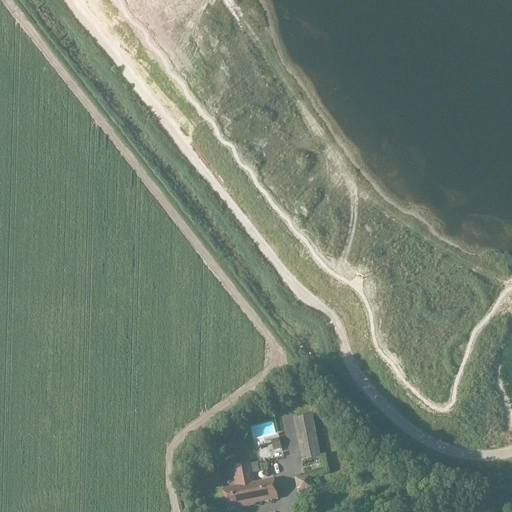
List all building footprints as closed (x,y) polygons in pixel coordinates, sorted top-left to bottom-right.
[(302,463),(321,459),(313,417),(294,420),(296,432),(302,463)] [(270,449),(265,433),(272,431),(269,421),(248,427),(253,444),(256,443),(259,454),(279,448),(278,446),(270,449)] [(269,448),(277,446),(276,439),(268,440),(269,448)] [(227,510),(277,500),(273,481),(253,485),(249,462),(231,466),(236,488),(222,490),(227,510)] [(298,494),(313,491),(310,475),(295,478),(298,494)]
